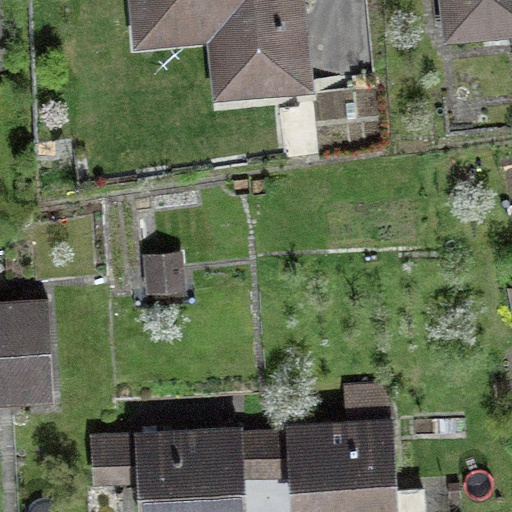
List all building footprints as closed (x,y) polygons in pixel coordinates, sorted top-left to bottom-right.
[(290,0),(123,0),(128,52),(202,45),(207,102),(300,94),(290,0)] [(511,0),(432,0),(437,44),(511,36),(511,0)] [(181,253),(150,255),(153,287),(184,285),(181,253)] [(511,294),(500,297),(511,359),(511,294)] [(0,405),(40,403),(35,308),(0,310),(0,405)] [(390,422),(294,426),(298,509),(394,505),(390,422)] [(136,511),(237,511),(234,439),(233,426),(95,434),(97,479),(135,477),(136,511)] [(511,496),(502,445),(451,455),(461,510),(511,500),(511,496)] [(0,511),(70,511),(68,452),(0,455),(0,511)]
